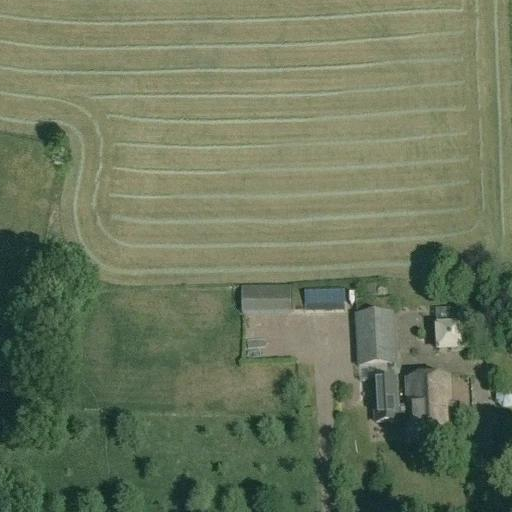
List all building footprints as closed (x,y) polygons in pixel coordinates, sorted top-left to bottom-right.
[(311,288),(352,288),(352,280),(311,281),(311,288)] [(291,288),(242,289),(242,315),(291,315),(291,288)] [(394,318),(356,320),(358,369),(396,367),(394,318)] [(460,324),(436,326),(439,358),(463,357),(460,324)] [(398,382),(373,383),(374,426),(407,424),(408,443),(448,442),(448,439),(461,439),(461,406),(450,406),(449,381),(405,383),(406,408),(398,408),(398,382)]
